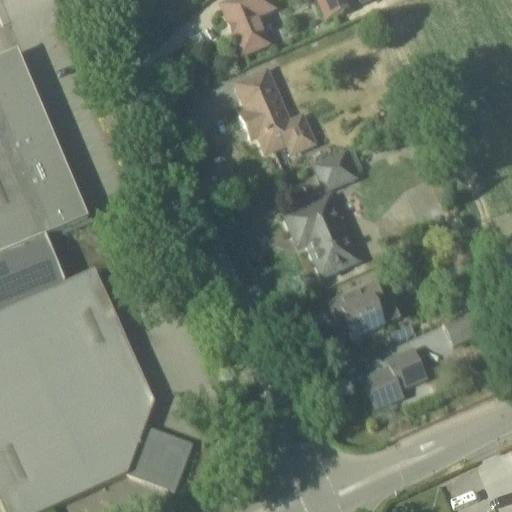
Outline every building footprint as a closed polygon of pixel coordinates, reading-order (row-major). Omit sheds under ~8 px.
[(270,0),(244,0),(239,2),(221,10),(242,60),(270,48),(259,22),(276,14),(270,0)] [(347,0),(315,0),(326,24),(352,12),(347,0)] [(0,292),(55,267),(45,242),(87,225),(17,57),(0,64),(0,292)] [(257,142),(265,159),(286,149),(291,160),(316,148),(303,118),(290,124),(268,75),(234,89),(246,117),(239,120),(250,145),(257,142)] [(354,157),(345,161),(351,176),(360,171),(354,157)] [(344,160),(315,172),(325,195),(354,183),(344,160)] [(329,202),(285,222),(293,241),(302,236),(322,281),(357,266),(329,202)] [(462,244),(450,248),(446,257),(449,267),(459,271),(471,266),(475,258),(470,247),(462,244)] [(55,267),(0,292),(0,508),(1,511),(55,511),(126,480),(168,496),(176,493),(191,455),(188,448),(145,432),(154,409),(116,325),(93,317),(101,294),(93,276),(64,288),(55,267)] [(391,296),(380,301),(374,287),(328,307),(336,325),(343,322),(352,343),(401,321),(391,296)] [(478,312),(442,328),(452,351),(488,335),(478,312)] [(414,352),(385,365),(388,373),(361,385),(375,415),(403,403),(400,395),(426,384),(414,352)] [(487,503),(511,502),(511,453),(487,454),(487,503)]
